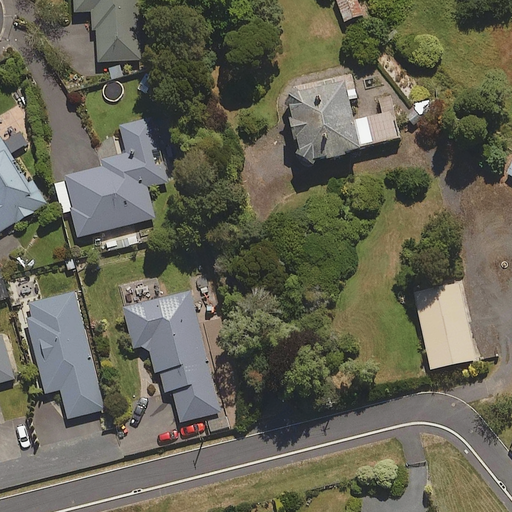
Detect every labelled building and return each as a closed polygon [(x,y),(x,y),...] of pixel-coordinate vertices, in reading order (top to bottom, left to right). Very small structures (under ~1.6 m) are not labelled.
[(136,0),(73,0),(74,14),(93,13),(97,64),(140,61),(136,0)] [(364,17),(358,0),(336,0),(344,23),(364,17)] [(349,101),(357,99),(352,77),(284,92),(300,167),(359,154),(358,150),(400,140),(390,99),(377,102),(380,116),(353,122),(349,101)] [(413,128),(432,115),(427,101),(413,106),(415,112),(406,118),(413,128)] [(168,186),(151,120),(120,128),(127,155),(100,162),(102,169),(54,181),(62,215),(72,212),(78,239),(155,219),(148,191),(168,186)] [(27,183),(0,137),(0,230),(47,203),(33,179),(27,183)] [(476,362),(460,284),(415,293),(431,371),(476,362)] [(221,412),(189,291),(123,308),(133,349),(148,345),(155,372),(159,371),(165,392),(172,390),(181,422),(221,412)] [(105,411),(76,293),(28,305),(31,317),(27,318),(47,394),(62,390),(69,420),(105,411)] [(0,383),(13,380),(1,334),(0,333),(0,383)] [(486,469),(482,452),(467,456),(471,473),(486,469)]
